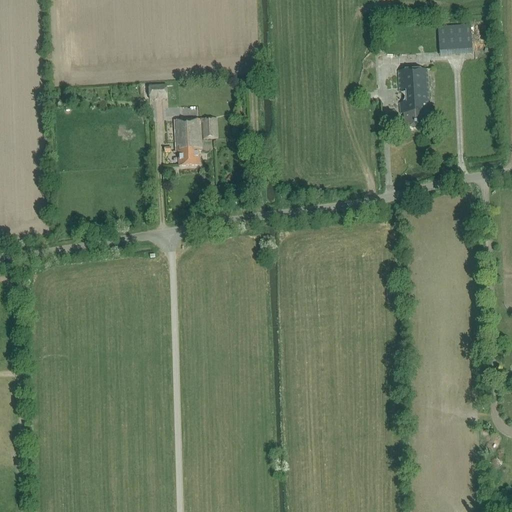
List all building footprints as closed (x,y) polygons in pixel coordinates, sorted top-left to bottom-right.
[(472,50),(471,25),(438,27),(439,52),(472,50)] [(404,117),(404,125),(405,129),(427,129),(426,117),(430,116),(427,70),(398,72),(399,92),(406,92),(407,103),(400,103),(400,114),(404,114),(404,117)] [(149,100),(168,100),(167,86),(149,86),(149,90),(145,90),(145,99),(149,99),(149,100)] [(217,120),(174,122),(176,153),(178,152),(179,167),(199,166),(199,151),(202,151),(201,123),(203,123),(204,139),(217,139),(217,120)] [(500,461),(488,461),(488,475),(500,475),(500,461)]
